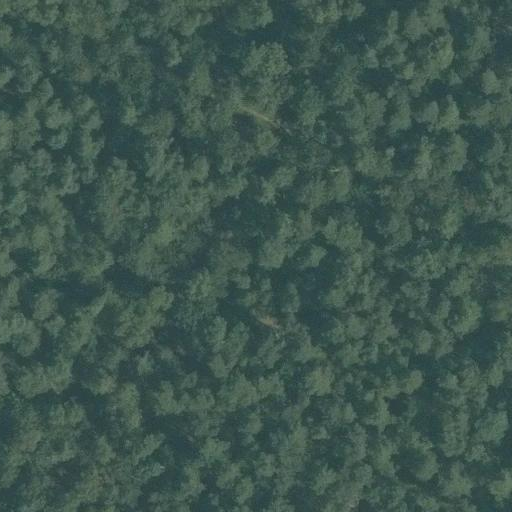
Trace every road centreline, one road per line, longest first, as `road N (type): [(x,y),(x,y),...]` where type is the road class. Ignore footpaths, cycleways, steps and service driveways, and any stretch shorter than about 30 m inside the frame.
road 1 (track): [(348,0),(38,511)]
road 2 (track): [(0,9),(511,226)]
road 3 (track): [(0,434),(132,511)]
